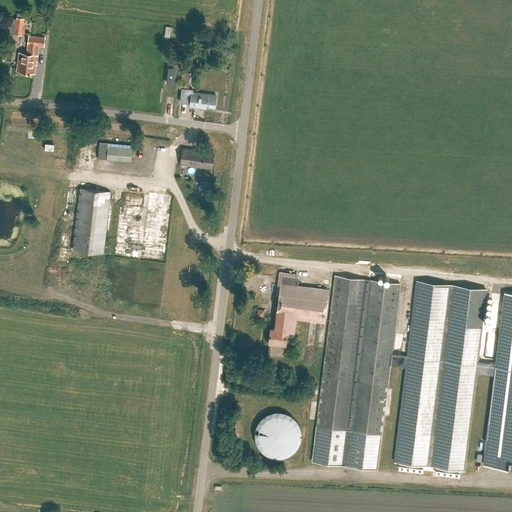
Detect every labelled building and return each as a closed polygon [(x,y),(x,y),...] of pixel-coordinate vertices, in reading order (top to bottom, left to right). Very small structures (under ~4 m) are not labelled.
[(24,36),(25,28),(23,28),(24,19),(16,17),(14,34),(24,36)] [(43,45),(44,36),(29,34),(28,43),(29,43),(28,52),(20,51),(18,70),(34,72),(36,54),(37,54),(38,44),(43,45)] [(175,84),(176,69),(169,68),(167,83),(175,84)] [(189,82),(191,72),(182,71),(181,81),(189,82)] [(215,107),(216,94),(202,93),(193,92),(193,89),(182,88),(181,102),(190,103),(190,106),(205,108),(206,106),(215,107)] [(108,143),(107,159),(112,159),(113,148),(131,150),(131,145),(108,143)] [(212,166),(214,155),(212,155),(212,152),(183,149),(181,164),(210,168),(210,165),(212,166)] [(117,187),(111,254),(161,258),(167,191),(117,187)] [(80,188),(73,250),(103,253),(110,191),(80,188)] [(318,361),(320,344),(326,345),(329,320),(324,320),(328,289),(293,284),(295,276),(282,274),(277,316),(278,316),(277,328),(271,327),(269,340),(286,343),(287,336),(293,337),(295,318),(312,321),(308,359),(318,361)] [(335,275),(329,320),(326,345),(323,377),(316,426),(312,460),(377,468),(382,434),(388,385),(390,365),(406,367),(394,460),(399,461),(398,467),(422,470),(423,464),(436,465),(436,472),(460,475),(460,468),(465,469),(477,373),(494,375),(483,464),(511,467),(511,293),(504,292),(496,363),(478,361),(487,290),(417,281),(408,355),(392,353),(400,283),(335,275)] [(273,457),(275,457),(277,457),(279,457),(281,457),(283,456),(285,456),(287,455),(289,454),(291,453),(292,452),(294,450),(295,449),(296,447),(297,446),(298,444),(299,442),(300,440),(300,438),(300,436),(300,434),(300,432),(300,430),(300,428),(299,426),(298,424),(297,422),(296,421),(295,419),(294,418),(292,416),(291,415),(289,414),(287,413),(285,412),(283,412),(281,411),(279,411),(277,411),(275,411),(273,411),(271,412),(269,412),(268,413),(266,414),(264,415),(262,416),(261,418),(260,419),(258,421),(257,422),(256,424),(256,426),(255,428),(254,430),(254,432),(254,434),(254,436),(254,438),(255,440),(256,442),(256,444),(257,446),(258,447),(260,449),(261,450),(262,452),(264,453),(266,454),(268,455),(269,456),(271,456),(273,457)]
